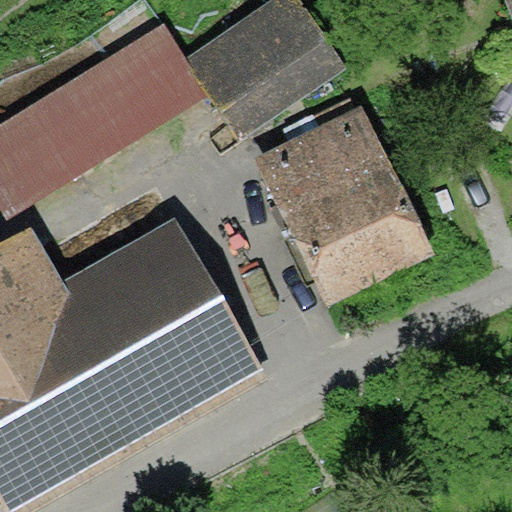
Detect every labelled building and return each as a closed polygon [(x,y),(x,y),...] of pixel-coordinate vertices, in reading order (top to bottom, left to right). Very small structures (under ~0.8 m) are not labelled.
[(347,79),(296,0),(278,0),(187,58),(164,20),(0,123),(0,206),(9,222),(208,96),(240,147),(347,79)] [(511,0),(501,0),(511,28),(511,0)] [(365,107),(257,159),(328,306),(436,255),(365,107)] [(28,511),(263,377),(177,228),(62,294),(28,235),(0,251),(0,498),(7,511),(28,511)] [(356,511),(344,493),(315,511),(356,511)]
